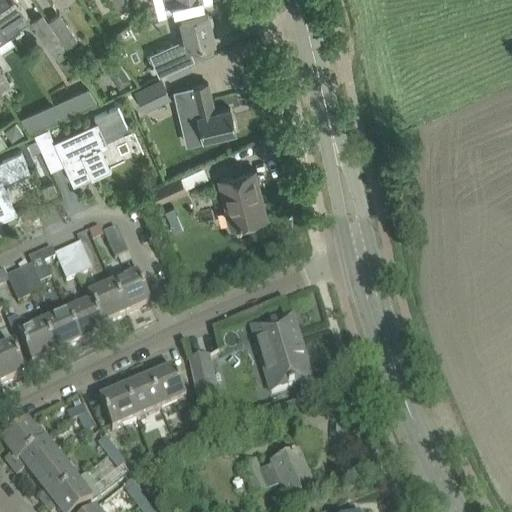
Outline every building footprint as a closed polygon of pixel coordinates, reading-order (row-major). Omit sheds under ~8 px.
[(28,15),(17,0),(0,0),(0,22),(7,33),(20,25),(18,22),(28,15)] [(125,0),(110,0),(117,12),(128,5),(125,0)] [(58,12),(48,19),(66,46),(76,39),(58,12)] [(195,60),(188,45),(214,39),(208,12),(181,19),(185,37),(149,53),(159,76),(195,60)] [(41,14),(31,21),(54,54),(64,47),(41,14)] [(108,71),(119,88),(131,80),(120,63),(108,71)] [(65,96),(77,89),(66,67),(53,73),(65,96)] [(0,91),(2,94),(13,87),(1,71),(0,69),(0,91)] [(169,98),(161,80),(135,93),(144,110),(169,98)] [(191,86),(173,90),(183,132),(201,128),(203,139),(236,132),(230,107),(214,111),(208,82),(191,86)] [(48,128),(34,133),(42,151),(55,145),(64,163),(73,184),(91,176),(92,177),(111,168),(102,148),(109,145),(105,137),(127,127),(118,106),(95,117),(97,121),(54,141),(48,128)] [(17,121),(6,128),(13,139),(24,132),(17,121)] [(0,220),(16,213),(3,186),(32,172),(23,152),(0,161),(0,220)] [(254,171),(219,180),(231,226),(266,217),(266,216),(260,217),(256,201),(262,200),(254,171)] [(180,176),(150,189),(156,202),(185,189),(180,176)] [(117,229),(105,235),(116,260),(128,255),(117,229)] [(92,271),(81,245),(68,251),(80,277),(92,271)] [(68,251),(55,257),(67,282),(80,277),(68,251)] [(33,267),(19,273),(31,299),(45,292),(41,285),(51,280),(40,255),(29,260),(33,267)] [(31,299),(19,273),(7,279),(19,304),(31,299)] [(150,307),(137,277),(117,285),(130,316),(150,307)] [(130,316),(117,285),(88,298),(91,305),(107,341),(116,337),(110,324),(130,316)] [(91,305),(67,315),(80,345),(96,339),(98,344),(107,341),(91,305)] [(80,345),(67,315),(43,326),(58,362),(67,358),(65,352),(80,345)] [(288,319),(255,328),(265,359),(261,360),(272,395),(311,383),(301,349),(298,350),(288,319)] [(58,362),(43,326),(34,330),(33,326),(16,320),(8,324),(17,346),(21,343),(31,367),(47,360),(50,366),(58,362)] [(12,346),(2,351),(0,346),(0,387),(25,376),(12,346)] [(219,408),(208,360),(189,364),(199,413),(219,408)] [(186,401),(173,370),(149,381),(161,411),(186,401)] [(161,411),(149,381),(124,391),(137,422),(161,411)] [(76,397),(91,420),(102,413),(88,390),(76,397)] [(137,422),(124,391),(99,402),(112,432),(137,422)] [(87,416),(82,408),(67,415),(71,423),(80,420),(87,416)] [(94,431),(87,416),(80,420),(86,434),(94,431)] [(43,445),(27,425),(1,445),(11,458),(5,462),(12,470),(43,445)] [(190,432),(173,439),(177,447),(193,440),(190,432)] [(105,440),(99,445),(109,458),(116,453),(105,440)] [(45,443),(43,445),(12,470),(18,478),(25,471),(35,484),(61,463),(45,443)] [(167,449),(152,456),(156,464),(163,461),(163,462),(171,459),(167,449)] [(126,466),(116,453),(109,458),(119,471),(126,466)] [(315,491),(299,454),(270,466),(271,467),(259,472),(256,464),(242,470),(254,499),(279,488),(286,503),(315,491)] [(143,470),(156,464),(152,456),(136,463),(128,467),(133,474),(143,470)] [(165,467),(163,462),(163,461),(156,464),(143,470),(145,476),(165,467)] [(76,483),(61,463),(35,484),(44,496),(39,500),(45,507),(76,483)] [(81,511),(92,504),(76,483),(45,507),(48,511),(55,511),(56,511),(57,511),(81,511)] [(146,504),(136,491),(130,496),(140,509),(146,504)]
